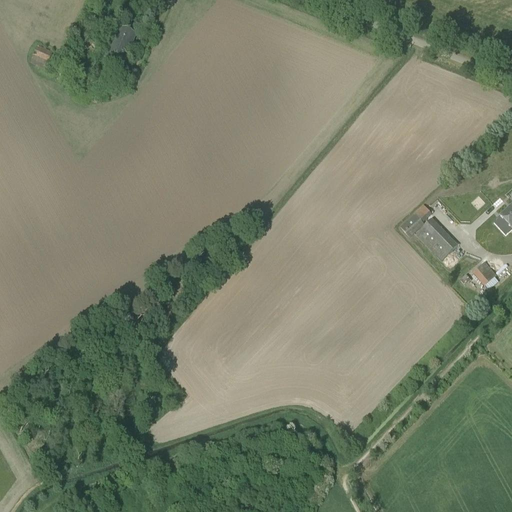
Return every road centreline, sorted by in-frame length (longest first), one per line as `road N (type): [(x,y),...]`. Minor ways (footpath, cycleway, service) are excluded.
road 1 (track): [(343,479),(303,429),(273,425),(77,487)]
road 2 (unclassified): [(511,79),(312,0)]
